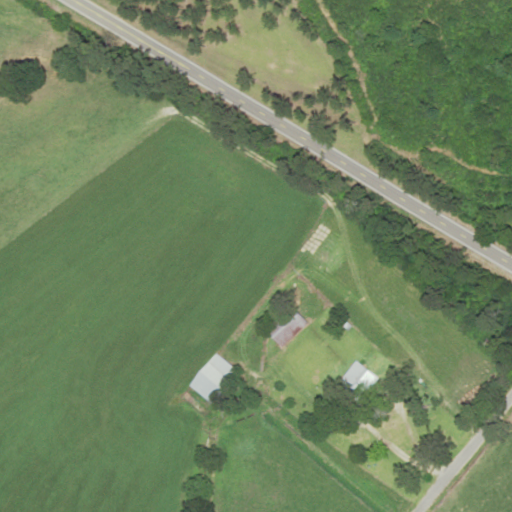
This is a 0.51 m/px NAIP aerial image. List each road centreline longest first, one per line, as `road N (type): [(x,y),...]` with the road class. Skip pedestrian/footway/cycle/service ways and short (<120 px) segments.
road 1 (primary): [(511,264),(283,129)]
road 2 (primary): [(283,129),(67,0)]
road 3 (residential): [(419,511),(511,392)]
